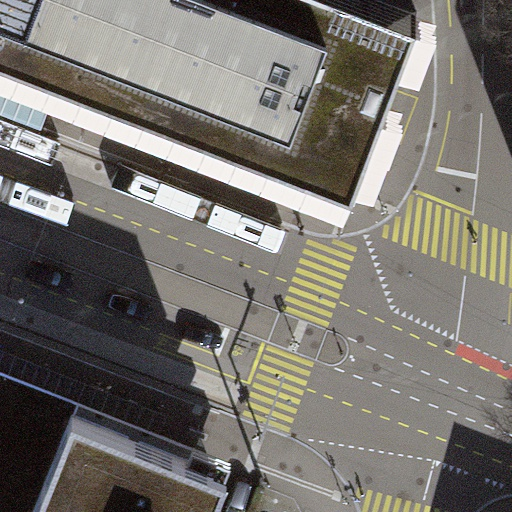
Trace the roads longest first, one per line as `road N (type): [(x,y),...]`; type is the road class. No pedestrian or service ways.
road 1 (tertiary): [(440,409),(376,333),(305,288),(0,171)]
road 2 (tertiary): [(0,273),(274,377),(440,409)]
